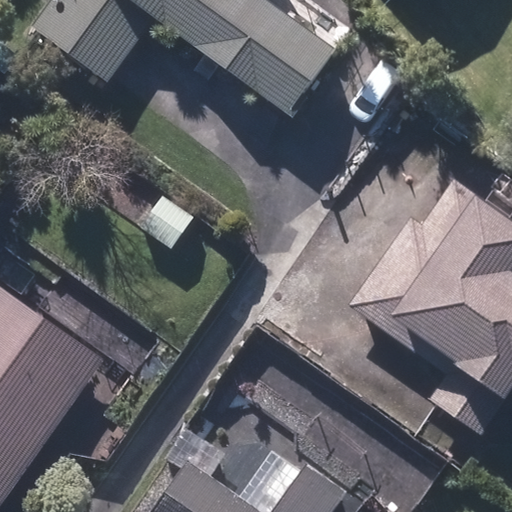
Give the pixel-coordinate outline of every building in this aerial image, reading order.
[(158,16),(293,113),(336,51),(264,0),(57,0),(38,27),(111,80),(158,16)] [(125,172),(106,198),(141,224),(160,196),(125,172)] [(511,209),(491,194),(487,200),(457,179),(426,223),(416,217),(355,305),(455,373),(439,396),(488,431),(511,398),(511,209)] [(144,227),(174,248),(194,219),(165,199),(144,227)] [(0,511),(0,510),(107,358),(0,283),(0,511)] [(192,428),(175,452),(196,468),(163,511),(342,511),(355,494),(312,462),(306,471),(280,451),(248,495),(212,469),(225,452),(192,428)]
